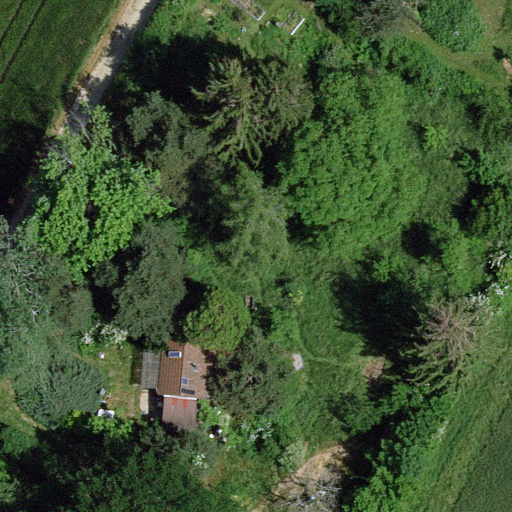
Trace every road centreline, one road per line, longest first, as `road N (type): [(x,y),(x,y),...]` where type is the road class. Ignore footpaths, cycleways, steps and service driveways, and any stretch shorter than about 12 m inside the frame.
road 1 (track): [(0,278),(152,0)]
road 2 (track): [(162,507),(0,407)]
